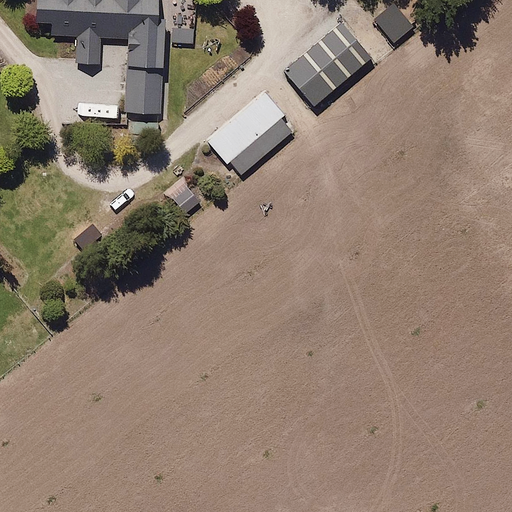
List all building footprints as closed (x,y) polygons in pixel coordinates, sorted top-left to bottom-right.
[(32,0),(33,40),(77,40),(77,62),(103,62),(103,39),(129,39),(129,112),(160,112),(158,0),(32,0)] [(396,4),(376,21),(395,44),(415,27),(396,4)] [(315,104),(370,57),(337,19),(282,66),(315,104)] [(194,26),(169,26),(169,43),(194,43),(194,26)] [(285,115),(265,91),(209,137),(230,162),(285,115)]
